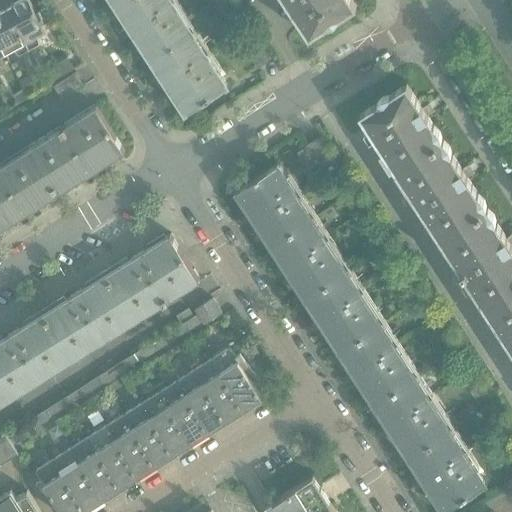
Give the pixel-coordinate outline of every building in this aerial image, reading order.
[(45,22),(39,11),(40,11),(39,10),(36,12),(29,0),(20,0),(6,7),(29,49),(39,44),(37,36),(46,31),(43,24),(46,22),(45,22)] [(191,29),(173,2),(177,0),(172,0),(171,0),(127,0),(119,6),(152,58),(197,29),(195,26),(191,29)] [(357,6),(352,0),(291,0),(304,19),(300,22),(310,37),(327,25),(334,23),(339,18),(357,6)] [(29,49),(6,7),(0,10),(0,44),(5,54),(14,49),(19,55),(29,49)] [(247,19),(241,10),(235,13),(241,23),(247,19)] [(227,85),(206,53),(194,35),(199,32),(197,29),(152,58),(187,112),(227,85)] [(268,61),(254,39),(251,41),(248,37),(244,40),(246,44),(244,46),(258,68),(268,61)] [(53,81),(74,69),(67,58),(46,70),(53,81)] [(61,98),(83,84),(76,73),(54,86),(61,98)] [(28,75),(20,80),(25,89),(26,91),(35,87),(28,75)] [(440,130),(434,126),(407,83),(389,95),(382,97),(378,102),(360,114),(383,149),(387,147),(400,167),(443,139),(442,137),(440,130)] [(25,89),(14,96),(18,104),(26,99),(29,97),(26,91),(25,89)] [(125,151),(99,109),(98,110),(95,104),(65,123),(65,124),(61,127),(60,125),(30,144),(59,191),(124,151),(125,151)] [(331,161),(317,139),(307,146),(321,167),(324,166),(327,170),(331,167),(329,163),(331,161)] [(479,194),(471,183),(452,152),(449,145),(444,141),(443,139),(400,167),(444,235),(487,207),(486,206),(484,199),(479,194)] [(0,228),(59,191),(30,144),(0,162),(0,228)] [(313,218),(278,164),(237,190),(273,244),(313,218)] [(511,245),(496,221),(494,214),(488,209),(487,207),(444,235),(465,267),(461,270),(464,274),(468,272),(489,304),(511,288),(511,245)] [(347,270),(326,238),(313,218),(273,244),(307,297),(347,270)] [(199,279),(171,234),(166,237),(164,234),(147,245),(149,248),(128,261),(126,258),(106,271),(137,321),(166,303),(165,301),(170,298),(170,300),(199,282),(198,280),(199,279)] [(382,324),(360,291),(347,270),(307,297),(341,350),(382,324)] [(137,321),(106,271),(85,284),(87,287),(66,300),(64,297),(44,309),(75,359),(137,321)] [(408,302),(423,292),(418,285),(403,295),(408,302)] [(511,288),(489,304),(511,339),(511,288)] [(221,312),(213,298),(196,309),(199,313),(204,321),(204,322),(221,312)] [(181,322),(193,315),(189,308),(177,316),(181,322)] [(75,359),(44,309),(22,323),(24,326),(3,339),(1,336),(0,336),(0,380),(12,399),(75,359)] [(204,321),(199,313),(191,318),(196,326),(204,321)] [(196,326),(191,318),(185,322),(190,329),(196,326)] [(190,329),(185,322),(180,325),(185,333),(190,329)] [(416,376),(395,344),(382,324),(341,350),(375,402),(416,376)] [(185,333),(180,325),(175,328),(180,336),(185,333)] [(180,336),(175,328),(170,331),(175,339),(180,336)] [(175,339),(170,331),(165,334),(170,342),(175,339)] [(170,342),(165,334),(160,338),(165,345),(170,342)] [(165,345),(160,338),(155,341),(160,349),(165,345)] [(160,349),(155,341),(150,344),(155,352),(160,349)] [(155,352),(150,344),(145,347),(149,355),(155,352)] [(263,397),(236,355),(230,346),(212,358),(244,409),(263,397)] [(149,355),(145,347),(139,351),(144,358),(149,355)] [(144,358),(139,351),(134,354),(139,360),(139,361),(144,358)] [(139,360),(134,354),(124,360),(129,367),(139,360)] [(244,409),(212,358),(176,381),(209,431),(244,409)] [(129,367),(124,360),(116,366),(120,372),(129,367)] [(120,372),(116,366),(107,371),(111,378),(120,372)] [(111,378),(107,371),(98,377),(102,383),(111,378)] [(450,429),(429,396),(416,376),(375,402),(410,456),(450,429)] [(102,383),(98,377),(89,383),(93,389),(102,383)] [(0,405),(12,399),(0,380),(0,405)] [(209,431),(176,381),(159,392),(191,442),(209,431)] [(93,389),(89,383),(80,388),(84,395),(93,389)] [(84,395),(80,388),(71,394),(75,400),(84,395)] [(191,442),(159,392),(142,403),(173,454),(191,442)] [(75,400),(71,394),(62,399),(67,406),(75,400)] [(67,406),(62,399),(53,405),(58,412),(67,406)] [(173,454),(142,403),(124,414),(156,465),(173,454)] [(58,412),(53,405),(45,411),(49,417),(58,412)] [(49,417),(45,411),(36,416),(40,423),(49,417)] [(156,465),(124,414),(106,425),(138,476),(156,465)] [(138,476),(106,425),(89,436),(121,487),(138,476)] [(26,436),(21,429),(11,436),(16,443),(26,436)] [(485,483),(463,449),(450,429),(410,456),(445,509),(485,483)] [(0,466),(19,455),(5,433),(0,435),(0,466)] [(511,438),(510,436),(507,438),(505,433),(500,437),(503,441),(500,442),(511,461),(511,438)] [(121,487),(89,436),(71,447),(103,498),(121,487)] [(103,498),(71,447),(54,458),(86,509),(103,498)] [(81,511),(86,509),(54,458),(36,470),(62,511),(81,511)] [(337,511),(324,491),(313,475),(273,501),(280,511),(337,511)] [(0,511),(41,511),(27,490),(26,491),(27,491),(18,497),(12,488),(0,495),(0,511)]
